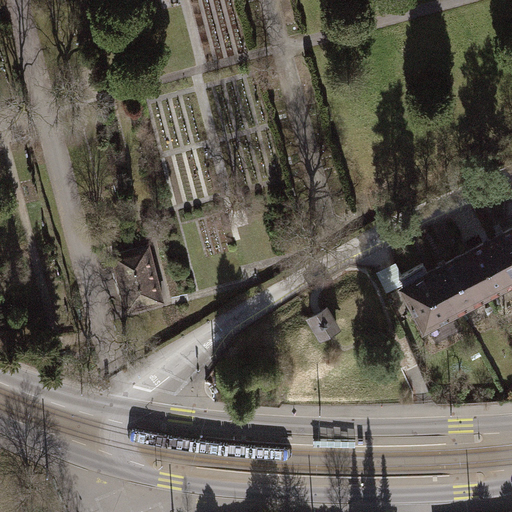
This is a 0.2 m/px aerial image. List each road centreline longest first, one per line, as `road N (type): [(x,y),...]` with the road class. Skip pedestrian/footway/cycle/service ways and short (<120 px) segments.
road 1 (residential): [(117,437),(151,389),(228,322),(332,258),(511,176)]
road 2 (secondary): [(117,437),(156,477),(244,490),(439,494),(480,490),(511,471)]
road 3 (secondary): [(511,437),(478,424),(324,426),(170,414),(117,437)]
road 4 (secondary): [(0,397),(117,437)]
